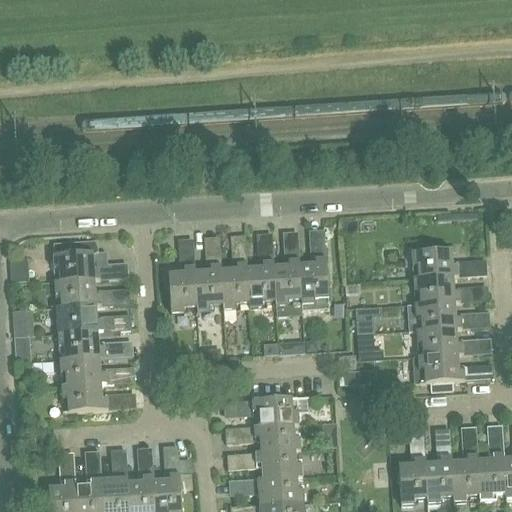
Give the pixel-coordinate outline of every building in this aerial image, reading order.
[(357,223),(342,223),(342,238),(352,238),(357,233),(357,223)] [(312,268),(300,269),(302,309),(318,308),(318,302),(327,302),(327,308),(329,307),(328,295),(325,254),(325,243),(310,244),(311,254),(312,268)] [(69,247),(53,248),(54,260),(55,286),(96,284),(109,283),(109,268),(107,268),(107,257),(94,257),(94,245),(69,247)] [(285,270),(274,271),(276,304),(276,311),(277,320),(289,319),(289,310),(302,309),(300,269),(299,255),(298,245),(283,246),(284,256),(285,270)] [(259,271),(247,272),(250,307),(250,313),(267,312),(266,305),(276,304),(274,271),(273,271),(272,257),(272,247),(257,247),(258,258),(259,271)] [(452,253),(411,256),(413,283),(453,281),(468,280),(487,278),(486,264),(467,265),(458,265),(452,266),(452,253)] [(27,258),(10,259),(8,259),(9,273),(28,271),(27,258)] [(233,273),(222,274),(224,309),(224,314),(240,313),(240,307),(250,307),(247,272),(246,259),(232,260),(233,273)] [(207,275),(195,276),(198,311),(198,316),(214,315),(214,309),(224,309),(222,274),(221,274),(221,261),(207,262),(207,275)] [(181,277),(169,278),(172,318),(188,317),(187,311),(198,311),(195,276),(194,262),(180,263),(181,272),(181,277)] [(453,281),(413,283),(414,299),(419,299),(420,309),(455,307),(469,306),(468,291),(454,292),(453,281)] [(96,284),(55,286),(56,302),(61,301),(61,312),(97,310),(111,309),(110,294),(96,294),(96,284),(109,283),(96,284)] [(344,288),(345,299),(362,297),(360,286),(344,288)] [(420,309),(415,309),(416,326),(421,325),(421,335),(457,333),(471,332),(470,317),(456,318),(455,307),(420,309)] [(61,312),(57,312),(58,339),(99,336),(113,335),(112,321),(98,321),(97,310),(61,312)] [(378,312),(357,313),(357,322),(379,321),(378,312)] [(32,315),(13,317),(15,344),(34,342),(32,315)] [(421,335),(416,335),(417,351),(423,351),(423,361),(472,358),(471,343),(458,344),(457,333),(421,335)] [(99,336),(58,339),(60,365),(100,362),(101,362),(114,361),(113,347),(99,347),(99,336)] [(306,355),(318,354),(316,342),(305,343),(306,355)] [(255,353),(269,353),(268,343),(254,344),(255,353)] [(15,366),(31,365),(30,355),(15,356),(15,366)] [(339,373),(340,372),(356,371),(356,363),(372,362),(372,358),(338,360),(339,373)] [(418,361),(412,362),(414,388),(420,387),(430,387),(453,385),(474,384),(473,369),(460,370),(459,359),(472,358),(423,361),(418,361)] [(100,362),(60,365),(61,381),(67,380),(67,390),(102,388),(116,387),(115,373),(101,374),(100,362)] [(31,377),(54,377),(53,364),(30,365),(31,377)] [(370,374),(344,375),(344,378),(338,378),(338,386),(345,386),(345,389),(370,388),(370,374)] [(453,385),(430,387),(431,396),(453,395),(453,385)] [(67,390),(62,391),(63,408),(67,407),(68,415),(63,416),(63,417),(117,414),(116,399),(102,400),(102,388),(67,390)] [(243,404),(244,420),(258,419),(258,431),(299,428),(298,416),(308,415),(307,402),(297,402),(297,401),(243,404)] [(337,443),(336,426),(322,427),(323,452),(337,451),(337,443)] [(226,447),(259,445),(260,456),(246,457),(300,454),(299,428),(258,431),(225,433),(226,447)] [(477,451),(480,504),(506,503),(503,463),(502,449),(488,450),(489,464),(478,464),(477,451)] [(463,465),(451,466),(454,506),(480,504),(477,451),(462,452),(463,465)] [(436,467),(425,468),(428,508),(454,506),(451,466),(450,453),(435,454),(436,467)] [(85,455),(86,475),(87,489),(76,489),(76,511),(102,511),(101,488),(101,487),(99,454),(85,455)] [(246,457),(247,472),(261,471),(262,483),(302,480),(300,454),(246,457)] [(410,469),(398,470),(400,510),(428,508),(425,468),(424,454),(409,455),(410,469)] [(511,461),(503,463),(506,503),(511,502),(511,461)] [(153,484),(153,471),(155,511),(181,511),(179,470),(164,471),(165,483),(153,484)] [(139,485),(128,486),(128,511),(155,511),(153,471),(138,472),(139,485)] [(127,473),(112,474),(113,487),(101,487),(101,488),(102,511),(128,511),(128,486),(127,486),(127,473)] [(61,490),(48,491),(49,511),(76,511),(76,489),(75,489),(75,476),(60,477),(61,490)] [(179,477),(181,494),(193,493),(191,476),(179,477)] [(248,484),(249,498),(263,497),(264,508),(250,509),(250,510),(304,506),(302,480),(262,483),(248,484)]
